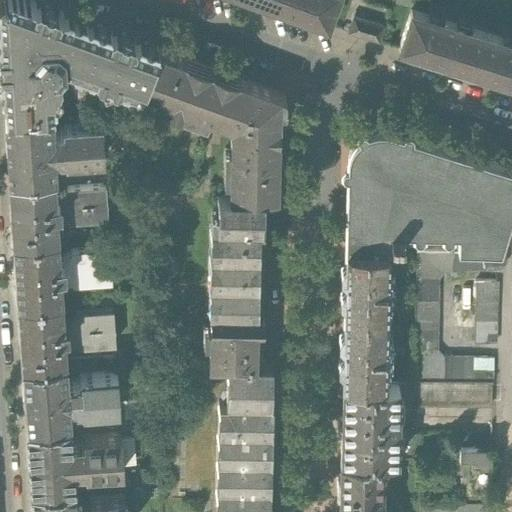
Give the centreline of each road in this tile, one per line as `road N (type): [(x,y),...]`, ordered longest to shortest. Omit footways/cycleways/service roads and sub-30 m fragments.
road 1 (residential): [(137,0),(330,70)]
road 2 (residential): [(330,70),(511,129)]
road 3 (residential): [(330,70),(325,199),(313,221)]
